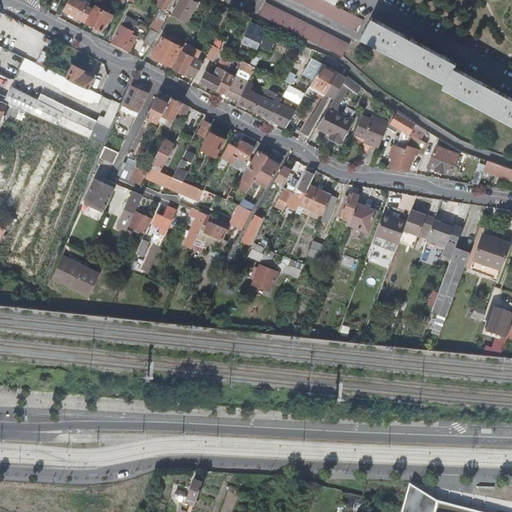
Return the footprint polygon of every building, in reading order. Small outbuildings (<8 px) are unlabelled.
[(90,2),(85,0),(68,0),(64,8),(86,20),(93,8),(88,5),(90,2)] [(162,7),(166,9),(171,0),(162,0),(160,5),(162,7)] [(192,0),(188,0),(188,1),(185,0),(181,0),(177,7),(182,10),(179,16),(186,20),(196,2),(192,0)] [(292,0),(347,25),(353,13),(324,0),(292,0)] [(264,4),(259,16),(344,55),(350,42),(264,4)] [(110,20),(113,14),(96,5),(88,21),(103,29),(108,19),(110,20)] [(169,12),(170,11),(166,9),(162,7),(156,19),(154,17),(149,26),(151,27),(158,31),(165,20),(169,12)] [(511,97),(454,67),(456,62),(372,17),(362,37),(445,82),(443,86),(511,123),(511,97)] [(168,33),(172,24),(166,21),(161,29),(168,33)] [(241,43),(269,54),(273,42),(263,38),(267,28),(250,22),(241,43)] [(121,24),(112,41),(125,47),(131,50),(135,42),(129,39),(134,30),(121,24)] [(160,31),(158,31),(151,27),(145,40),(153,44),(160,31)] [(182,46),(164,37),(154,56),(173,65),(182,46)] [(0,66),(9,49),(0,44),(0,66)] [(214,60),(220,48),(213,45),(207,56),(214,60)] [(197,75),(204,61),(183,51),(175,67),(185,72),(186,70),(197,75)] [(251,64),(255,56),(247,52),(243,60),(244,60),(251,64)] [(25,57),(19,70),(61,90),(67,77),(45,67),(25,57)] [(256,67),(251,64),(244,60),(237,74),(239,76),(242,74),(245,68),(253,72),(256,67)] [(339,72),(323,63),(321,67),(322,68),(315,82),(313,81),(311,84),(326,93),(339,72)] [(88,87),(93,77),(89,75),(91,72),(73,64),(67,77),(88,87)] [(227,71),(228,70),(220,66),(215,75),(206,70),(201,81),(218,89),(227,71)] [(236,75),(227,71),(218,89),(227,94),(236,75)] [(347,77),(339,72),(326,93),(315,112),(303,131),(309,135),(329,101),(328,100),(331,95),(335,97),(347,77)] [(82,100),(88,87),(67,77),(61,90),(82,100)] [(239,102),(239,101),(246,87),(248,84),(239,80),(237,84),(235,84),(230,95),(237,99),(236,101),(239,102)] [(25,110),(103,142),(110,127),(66,105),(40,93),(38,98),(12,85),(7,96),(0,93),(0,99),(5,102),(25,110)] [(149,93),(131,85),(123,103),(140,110),(149,93)] [(97,100),(101,93),(100,93),(88,87),(82,100),(90,103),(97,100)] [(239,101),(255,109),(263,95),(246,87),(239,101)] [(280,102),(284,94),(279,91),(277,95),(266,89),(263,95),(255,109),(272,118),(280,102)] [(163,114),(171,97),(159,91),(147,115),(159,121),(163,114)] [(174,119),(182,102),(171,97),(163,114),(174,119)] [(103,122),(111,125),(120,102),(113,99),(103,122)] [(271,119),(286,127),(296,110),(280,102),(272,118),(271,119)] [(140,110),(123,103),(121,108),(138,115),(140,110)] [(357,115),(332,103),(318,127),(335,135),(333,139),(343,144),(349,132),(350,132),(352,128),(351,127),(357,115)] [(416,123),(394,109),(389,122),(387,127),(398,134),(401,127),(403,128),(390,166),(400,169),(416,123)] [(372,119),(363,116),(356,134),(366,138),(372,140),(371,144),(379,147),(387,127),(389,122),(373,115),(372,119)] [(205,136),(211,124),(205,120),(198,133),(205,136)] [(425,129),(416,123),(400,169),(409,170),(417,150),(424,153),(428,143),(419,138),(425,129)] [(216,156),(224,138),(211,131),(202,149),(216,156)] [(150,166),(160,170),(174,143),(164,138),(150,166)] [(244,167),(255,147),(241,140),(233,154),(237,157),(234,162),(244,167)] [(429,165),(452,173),(459,153),(437,145),(429,165)] [(267,158),(268,156),(259,151),(244,177),(248,180),(244,188),(248,191),(259,172),(267,158)] [(111,162),(100,157),(95,169),(107,175),(110,170),(108,169),(111,162)] [(174,176),(183,181),(188,171),(183,169),(187,161),(183,158),(174,176)] [(275,162),(267,158),(259,172),(267,177),(275,162)] [(511,168),(488,160),(484,169),(511,179),(511,168)] [(121,176),(129,179),(135,169),(136,166),(124,161),(122,166),(117,174),(121,176)] [(292,170),(284,165),(276,179),(284,184),(287,180),(291,173),(292,170)] [(179,190),(183,181),(174,176),(160,170),(150,166),(146,174),(146,175),(179,190)] [(141,184),(146,175),(146,174),(135,169),(129,179),(141,184)] [(309,184),(315,174),(307,170),(298,188),(296,187),(288,202),(287,206),(297,210),(301,203),(309,184)] [(288,202),(296,187),(300,180),(294,177),(287,189),(285,188),(280,198),(288,202)] [(91,200),(95,202),(104,182),(96,178),(89,193),(93,195),(91,200)] [(104,182),(95,202),(103,205),(107,196),(110,197),(114,187),(104,182)] [(301,203),(323,215),(330,195),(309,184),(301,203)] [(227,199),(232,201),(237,192),(232,190),(227,199)] [(132,218),(143,195),(134,191),(132,196),(131,195),(123,214),(132,218)] [(357,202),(360,195),(350,192),(348,197),(345,195),(338,215),(341,216),(350,220),(357,202)] [(338,198),(331,196),(323,215),(321,221),(328,224),(338,198)] [(350,220),(349,224),(368,232),(377,210),(357,202),(350,220)] [(153,222),(168,229),(177,210),(169,206),(164,216),(158,213),(153,222)] [(259,207),(256,212),(265,217),(266,214),(265,213),(266,211),(259,207)] [(420,229),(429,232),(434,218),(410,209),(406,221),(403,230),(418,235),(420,229)] [(185,244),(193,248),(194,243),(207,214),(199,210),(185,244)] [(130,224),(146,232),(147,232),(152,218),(136,211),(130,224)] [(1,226),(7,229),(13,216),(7,213),(1,226)] [(383,213),(375,235),(398,243),(403,230),(406,221),(383,213)] [(194,243),(204,248),(207,241),(203,239),(206,231),(223,238),(227,228),(230,229),(232,224),(207,214),(194,243)] [(263,218),(255,214),(246,233),(254,237),(263,218)] [(448,241),(457,244),(463,227),(443,221),(443,222),(434,219),(426,240),(445,247),(448,241)] [(474,259),(501,269),(510,243),(483,234),(474,259)] [(135,258),(144,261),(151,243),(142,239),(135,258)] [(308,256),(320,260),(326,246),(313,241),(308,256)] [(241,257),(247,245),(242,243),(236,254),(241,257)] [(253,243),(248,256),(260,261),(265,247),(253,243)] [(455,248),(432,311),(447,316),(470,253),(455,248)] [(101,272),(64,256),(53,279),(91,295),(101,272)] [(289,259),(284,272),(298,277),(303,264),(289,259)] [(275,281),(279,271),(260,264),(253,283),(270,289),(273,281),(275,281)] [(511,314),(488,307),(480,330),(506,339),(511,320),(511,314)] [(471,318),(483,320),(485,310),(473,308),(471,318)] [(189,496),(197,499),(204,480),(195,477),(189,496)] [(482,511),(436,500),(409,483),(401,511),(482,511)] [(184,499),(187,492),(180,490),(177,497),(184,499)]
